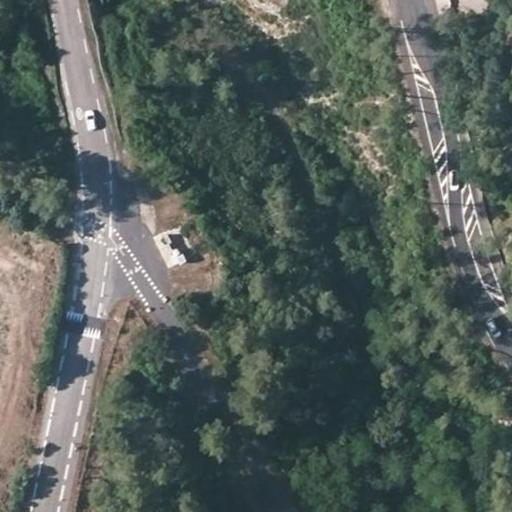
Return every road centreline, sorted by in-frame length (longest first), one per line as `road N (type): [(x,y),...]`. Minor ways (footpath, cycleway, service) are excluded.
road 1 (unclassified): [(46,511),(98,227),(90,115)]
road 2 (residential): [(511,342),(466,232),(409,0)]
